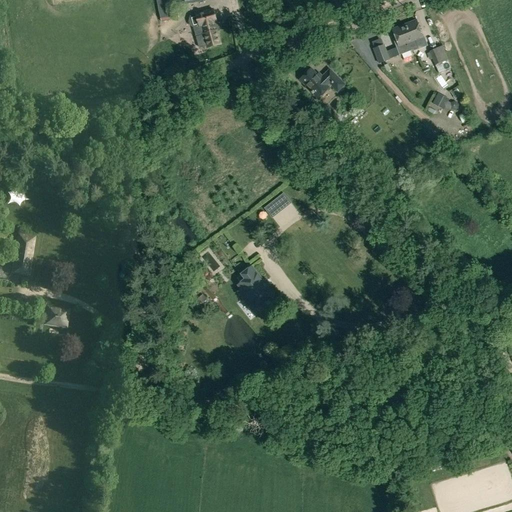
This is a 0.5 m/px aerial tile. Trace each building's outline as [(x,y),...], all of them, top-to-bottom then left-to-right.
[(157,0),(158,1),(156,1),(161,22),(179,19),(174,0),(157,0)] [(207,48),(220,45),(217,32),(220,31),(221,28),(220,25),(218,22),(216,22),(213,10),(190,16),(188,21),(190,26),(193,28),(198,47),(199,47),(199,49),(207,47),(207,48)] [(422,35),(428,33),(423,13),(417,15),(422,35)] [(422,37),(416,21),(406,25),(410,33),(407,34),(411,42),(414,49),(418,48),(414,40),(422,37)] [(390,34),(399,56),(414,49),(411,42),(407,34),(410,33),(406,25),(392,31),(393,32),(390,34)] [(368,42),(378,64),(389,59),(379,37),(368,42)] [(439,73),(451,68),(442,44),(436,47),(436,49),(427,52),(430,60),(433,59),(439,73)] [(331,85),(337,91),(344,85),(329,71),(323,77),(319,73),(317,75),(311,69),(300,81),(318,98),(331,85)] [(435,82),(441,91),(447,87),(441,78),(435,82)] [(459,90),(448,91),(449,99),(459,98),(459,90)] [(436,103),(442,108),(447,100),(442,96),(436,103)] [(468,110),(458,115),(463,123),(472,119),(468,110)] [(359,158),(352,149),(347,154),(354,162),(359,158)] [(395,183),(387,191),(399,202),(407,195),(395,183)] [(185,204),(202,237),(213,231),(196,198),(185,204)] [(9,227),(22,226),(21,212),(8,213),(9,227)] [(37,238),(19,235),(12,274),(30,278),(37,238)] [(237,292),(252,311),(257,307),(257,308),(273,295),(267,287),(269,285),(266,280),(263,283),(251,268),(243,275),(246,279),(239,285),(242,289),(237,292)] [(207,300),(203,294),(198,298),(202,303),(207,300)] [(48,306),(45,324),(67,328),(70,310),(48,306)]
